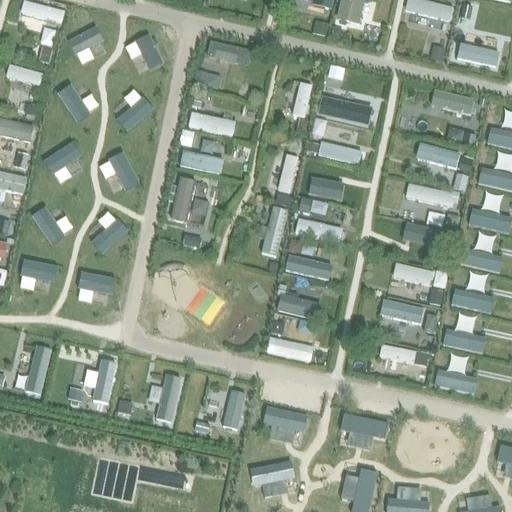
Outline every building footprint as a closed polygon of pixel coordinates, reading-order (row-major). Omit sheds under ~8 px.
[(29,0),(29,3),(67,15),(71,1),(67,0),(29,0)] [(365,16),(368,0),(347,0),(344,11),(365,16)] [(458,12),(459,0),(413,0),(412,6),(458,12)] [(487,13),(490,1),(486,0),(476,0),(474,10),(487,13)] [(509,41),(469,31),(464,50),(504,60),(509,41)] [(17,55),(14,70),(47,78),(51,64),(17,55)] [(315,109),(318,75),(305,73),(302,108),(315,109)] [(467,105),(469,92),(436,87),(434,101),(467,105)] [(336,95),(333,110),(369,117),(372,102),(336,95)] [(202,101),(197,117),(235,128),(239,113),(202,101)] [(0,109),(0,126),(40,130),(41,114),(0,109)] [(511,132),(504,130),(501,145),(511,147),(511,132)] [(329,132),(325,148),(364,157),(368,142),(329,132)] [(467,162),(471,147),(428,135),(424,150),(467,162)] [(298,185),(306,147),(294,144),(285,182),(298,185)] [(189,158),(226,165),(228,154),(191,147),(189,158)] [(0,182),(26,186),(29,166),(0,161),(0,182)] [(182,211),(199,214),(204,169),(187,167),(182,211)] [(491,182),(511,187),(511,174),(494,170),(491,182)] [(317,172),(314,187),(356,195),(359,180),(317,172)] [(222,177),(217,192),(231,197),(236,182),(222,177)] [(457,196),(459,181),(415,178),(414,192),(457,196)] [(293,203),(278,201),(272,247),(287,249),(293,203)] [(306,209),(303,225),(347,234),(351,218),(306,209)] [(413,233),(445,239),(448,222),(416,217),(413,233)] [(194,222),(191,236),(205,239),(207,225),(194,222)] [(0,247),(13,249),(15,231),(0,228),(0,247)] [(507,262),(508,247),(471,243),(469,257),(507,262)] [(333,272),(337,258),(296,247),(293,261),(333,272)] [(405,254),(401,268),(437,278),(441,263),(405,254)] [(455,264),(442,263),(440,280),(454,281),(455,264)] [(413,272),(408,287),(420,292),(425,277),(413,272)] [(212,279),(195,303),(216,317),(232,293),(212,279)] [(497,309),(502,296),(466,282),(461,296),(497,309)] [(321,308),(323,291),(289,287),(287,304),(321,308)] [(429,314),(431,294),(392,290),(390,310),(429,314)] [(493,329),(496,317),(480,313),(477,325),(493,329)] [(439,342),(442,328),(429,324),(425,338),(439,342)] [(458,325),(454,339),(494,349),(497,336),(458,325)] [(278,327),(275,343),(317,352),(320,336),(278,327)] [(422,354),(423,339),(389,337),(388,352),(422,354)] [(443,374),(478,384),(482,369),(447,359),(443,374)] [(212,382),(214,368),(192,366),(191,379),(212,382)] [(275,411),(278,399),(265,396),(264,399),(256,397),(254,405),(263,406),(262,408),(275,411)] [(372,402),(366,428),(390,433),(396,407),(372,402)] [(285,438),(288,426),(269,422),(271,415),(257,412),(253,430),(285,438)] [(497,450),(511,454),(511,432),(503,430),(497,450)] [(352,470),(374,473),(378,448),(356,445),(352,470)] [(273,477),(276,466),(258,462),(259,457),(249,455),(248,460),(246,460),(244,471),(273,477)] [(346,486),(342,503),(365,509),(369,491),(346,486)] [(401,497),(397,511),(416,511),(420,502),(401,497)]
